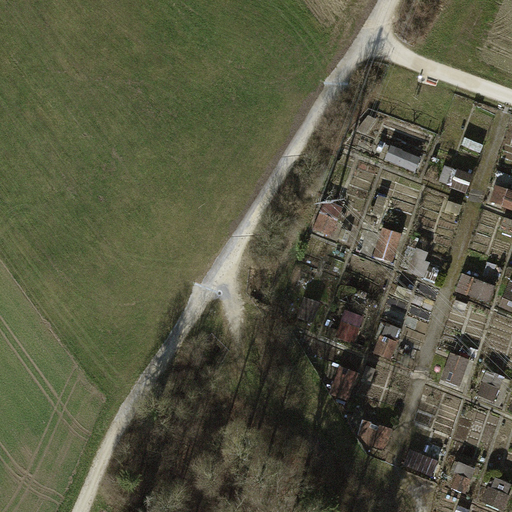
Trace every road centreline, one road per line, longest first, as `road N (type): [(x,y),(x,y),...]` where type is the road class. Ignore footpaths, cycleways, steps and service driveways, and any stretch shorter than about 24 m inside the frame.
road 1 (track): [(85,511),(204,290),(392,0)]
road 2 (track): [(509,98),(390,468),(397,472)]
road 3 (track): [(511,99),(366,46)]
